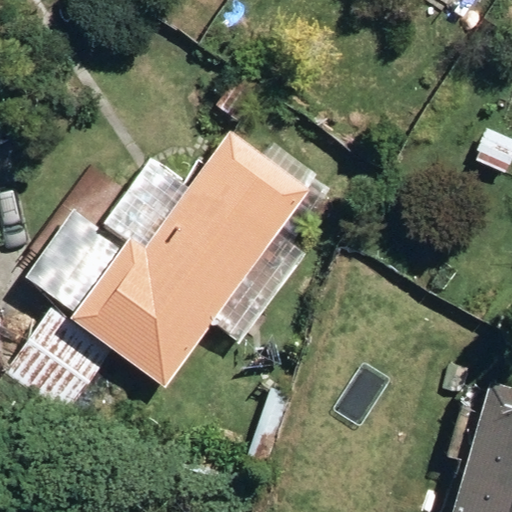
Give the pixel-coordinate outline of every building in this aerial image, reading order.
[(244,62),(221,98),(242,111),(265,75),(244,62)] [(511,159),(511,126),(486,118),(469,165),(506,178),(511,159)] [(157,233),(142,223),(86,304),(175,371),(226,302),(239,312),(253,293),(242,282),(317,180),(237,121),(157,233)] [(104,361),(116,343),(57,301),(12,364),(72,406),(120,426),(141,378),(104,361)] [(0,361),(9,314),(0,312),(0,361)] [(462,511),(511,511),(511,370),(503,368),(462,511)] [(257,441),(276,447),(293,392),(274,386),(257,441)]
